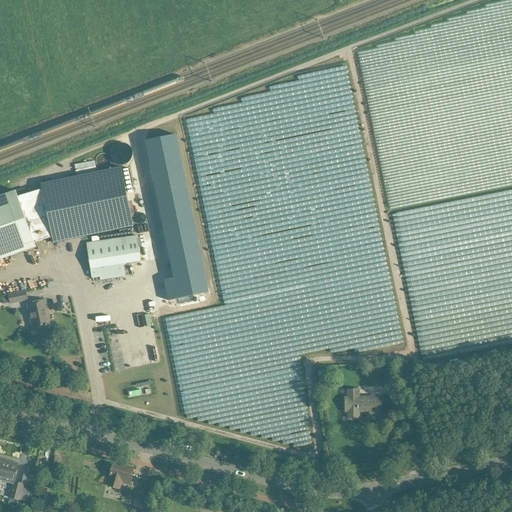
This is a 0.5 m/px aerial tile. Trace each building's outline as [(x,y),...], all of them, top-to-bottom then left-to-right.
[(176,135),(146,141),(174,278),(164,280),(169,301),(209,293),(176,135)] [(0,196),(0,260),(36,247),(34,242),(52,237),(53,243),(133,226),(121,167),(41,184),(42,190),(18,197),(16,191),(0,196)] [(92,242),(86,243),(91,269),(122,264),(123,264),(141,262),(137,236),(99,241),(99,238),(99,236),(91,238),(92,242)] [(124,276),(122,264),(91,269),(92,276),(93,278),(92,278),(92,279),(100,277),(106,276),(106,279),(125,277),(125,276),(124,276)] [(29,280),(31,286),(45,282),(43,276),(29,280)] [(10,303),(11,304),(28,300),(26,291),(9,295),(10,303)] [(9,295),(0,296),(0,301),(1,305),(10,303),(9,295)] [(48,309),(46,300),(27,304),(32,329),(49,326),(46,310),(48,309)] [(38,353),(27,355),(28,363),(40,360),(38,353)] [(147,354),(141,356),(144,368),(163,364),(161,356),(148,359),(147,354)] [(118,364),(121,373),(131,370),(129,361),(118,364)] [(398,366),(384,366),(385,384),(399,383),(398,366)] [(359,411),(369,411),(369,416),(379,415),(379,411),(378,397),(359,397),(358,390),(348,390),(348,397),(345,397),(345,412),(348,412),(348,418),(359,418),(359,411)] [(0,481),(13,485),(14,482),(18,464),(0,459),(0,481)] [(114,463),(110,480),(108,486),(119,489),(122,479),(130,481),(133,468),(114,463)] [(26,503),(31,486),(14,482),(13,485),(9,499),(26,503)] [(148,510),(148,492),(134,492),(134,509),(148,510)]
